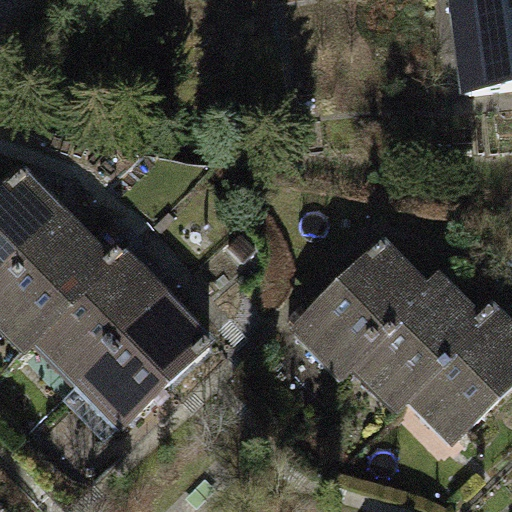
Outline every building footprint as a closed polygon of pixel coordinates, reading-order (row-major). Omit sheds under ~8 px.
[(511,0),(448,0),(462,97),(511,90),(511,0)] [(112,258),(27,168),(0,193),(0,338),(12,351),(28,337),(112,258)] [(431,290),(386,243),(292,332),(337,380),(350,367),(431,290)] [(112,258),(28,337),(120,434),(217,343),(125,246),(112,258)] [(431,290),(350,367),(396,415),(409,403),(490,326),(444,278),(431,290)] [(490,326),(409,403),(452,448),(511,391),(511,322),(503,313),(490,326)]
